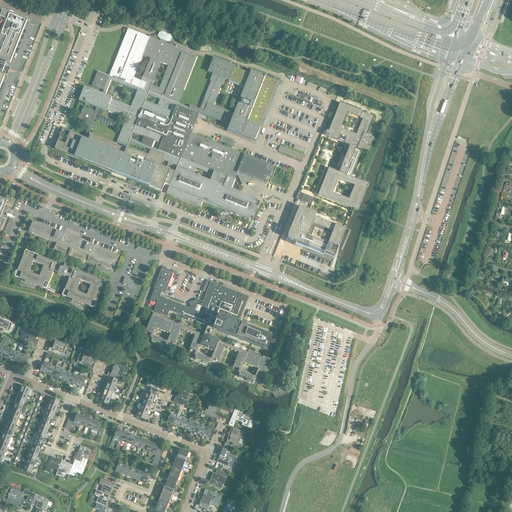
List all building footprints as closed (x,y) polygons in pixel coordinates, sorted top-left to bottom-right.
[(27,21),(2,11),(0,17),(0,59),(7,62),(10,64),(27,21)] [(205,201),(213,205),(249,219),(251,215),(253,216),(254,213),(257,207),(255,206),(257,200),(231,189),(236,175),(238,176),(242,185),(243,185),(242,184),(252,180),(252,179),(264,184),(266,177),(269,178),(272,170),(270,169),(271,165),(197,136),(196,138),(191,137),(189,142),(188,141),(199,113),(229,125),(228,129),(228,128),(233,130),(232,131),(254,140),(278,82),(251,71),(250,74),(242,71),(242,70),(242,71),(234,68),(235,66),(214,58),(208,72),(213,73),(210,81),(211,81),(200,109),(190,105),(189,108),(179,104),(178,103),(197,57),(197,56),(175,48),(176,47),(166,43),(167,41),(170,41),(171,38),(169,35),(163,32),(159,33),(158,36),(160,39),(159,41),(149,37),(128,29),(124,38),(109,76),(97,71),(97,72),(98,72),(92,85),(104,90),(102,94),(84,87),(78,101),(96,108),(95,112),(84,107),(78,121),(77,121),(89,126),(84,138),(62,129),(54,149),(112,172),(112,170),(130,178),(138,181),(142,182),(142,184),(161,192),(164,184),(169,186),(166,194),(200,207),(203,200),(205,201)] [(0,59),(0,75),(1,76),(3,77),(8,79),(11,69),(12,66),(6,64),(7,62),(0,59)] [(295,81),(302,84),(304,78),(297,76),(295,81)] [(305,81),(304,84),(320,91),(321,87),(315,85),(316,82),(314,81),(313,84),(305,81)] [(300,99),(313,102),(315,95),(301,92),(300,99)] [(322,107),(322,104),(319,103),(320,100),(315,98),(313,105),(322,107)] [(318,195),(358,211),(369,184),(361,181),(351,177),(360,155),(361,152),(357,150),(357,148),(368,153),(374,137),(372,137),(372,135),(367,134),(374,117),(374,116),(362,112),(340,103),(328,131),(327,130),(324,135),(349,145),(339,172),(328,168),(318,194),(318,195)] [(302,160),(305,155),(280,145),(278,151),(302,160)] [(304,194),(301,201),(311,205),(314,198),(304,194)] [(304,245),(302,248),(333,260),(346,228),(335,224),(315,216),(316,213),(299,206),(288,233),(288,234),(288,235),(288,236),(288,237),(288,238),(289,238),(290,239),(291,240),(293,241),(295,242),(297,243),(299,243),(300,244),(304,245)] [(26,249),(15,276),(25,281),(36,286),(36,285),(46,289),(54,270),(58,272),(57,274),(65,277),(65,275),(70,277),(62,295),(72,299),(72,300),(83,305),(83,304),(94,308),(104,282),(73,269),(70,275),(66,273),(68,269),(65,268),(69,258),(70,259),(83,264),(85,259),(87,254),(89,255),(87,260),(110,269),(112,265),(114,266),(119,256),(89,244),(87,242),(85,241),(81,240),(79,238),(76,237),(74,236),(72,236),(69,235),(66,234),(63,233),(33,221),(28,232),(54,242),(54,241),(56,242),(55,247),(53,252),(67,258),(63,268),(60,267),(59,270),(54,268),(57,263),(38,255),(38,254),(26,249)] [(218,341),(218,340),(211,337),(214,329),(266,350),(269,343),(274,344),(275,342),(274,342),(287,310),(259,299),(250,320),(275,330),(272,339),(271,338),(272,336),(268,334),(241,323),(239,322),(249,297),(210,281),(200,306),(196,305),(196,306),(191,304),(189,308),(160,296),(161,292),(165,293),(173,272),(162,267),(153,288),(154,289),(149,301),(156,304),(153,311),(167,316),(169,311),(181,316),(180,318),(187,321),(188,318),(207,326),(204,335),(174,324),(175,323),(160,317),(161,316),(153,312),(144,335),(151,338),(150,341),(165,347),(166,344),(174,347),(181,330),(195,335),(188,353),(195,356),(194,358),(209,364),(210,362),(218,365),(225,347),(238,353),(231,370),(239,373),(238,376),(253,382),(254,379),(261,382),(271,359),(263,356),(262,358),(248,352),(247,353),(218,341)] [(0,332),(2,333),(4,330),(9,332),(12,323),(0,318),(0,332)] [(17,337),(17,339),(19,340),(28,344),(36,347),(38,343),(35,342),(38,334),(24,328),(20,338),(17,337)] [(48,352),(63,358),(65,350),(64,350),(66,345),(55,341),(53,346),(52,348),(50,346),(48,352)] [(8,358),(11,350),(5,347),(2,356),(8,358)] [(14,361),(17,352),(11,350),(8,358),(14,361)] [(19,363),(23,354),(17,352),(14,361),(19,363)] [(93,370),(94,367),(90,365),(94,357),(85,353),(80,364),(93,370)] [(32,358),(23,354),(19,363),(28,366),(32,358)] [(46,373),(49,365),(50,364),(47,362),(46,364),(43,363),(40,371),(46,373)] [(108,372),(107,375),(115,378),(117,373),(121,375),(124,368),(114,364),(112,371),(111,373),(108,372)] [(55,367),(49,365),(46,373),(52,376),(55,367)] [(58,378),(61,370),(62,370),(62,368),(56,366),(55,367),(52,376),(58,378)] [(64,381),(67,372),(62,370),(61,370),(58,378),(64,381)] [(70,383),(73,375),(67,372),(64,381),(70,383)] [(79,377),(73,375),(70,383),(76,385),(79,377)] [(79,377),(76,385),(82,388),(86,378),(80,375),(79,377)] [(109,377),(107,383),(115,387),(117,381),(109,377)] [(149,390),(148,391),(148,392),(158,395),(159,393),(156,392),(157,390),(159,383),(149,379),(147,386),(151,388),(150,390),(149,390)] [(113,393),(115,387),(107,383),(104,389),(113,393)] [(21,386),(19,392),(27,395),(30,389),(21,386)] [(110,399),(113,393),(104,389),(102,395),(110,399)] [(188,394),(188,393),(186,393),(179,390),(177,397),(176,396),(174,402),(185,406),(189,395),(188,394)] [(25,401),(27,395),(19,392),(17,398),(25,401)] [(146,392),(144,398),(152,402),(154,396),(155,396),(146,392)] [(108,405),(110,399),(102,395),(99,401),(108,405)] [(23,407),(25,401),(17,398),(14,404),(23,407)] [(51,398),(49,404),(57,407),(60,401),(51,398)] [(150,408),(152,402),(144,398),(142,398),(139,404),(141,404),(150,408)] [(20,413),(23,407),(14,404),(12,410),(20,413)] [(55,413),(57,407),(49,404),(46,410),(55,413)] [(147,414),(150,408),(141,404),(139,410),(147,414)] [(218,407),(217,407),(210,404),(207,410),(206,409),(204,414),(208,416),(217,419),(218,416),(210,413),(211,411),(216,413),(218,407)] [(18,419),(20,413),(12,410),(9,416),(18,419)] [(52,419),(55,413),(46,410),(44,416),(52,419)] [(83,416),(82,416),(78,414),(79,411),(77,410),(76,414),(77,414),(76,417),(75,420),(74,422),(73,425),(79,427),(80,425),(83,416)] [(145,420),(147,414),(139,410),(137,416),(136,416),(145,420)] [(235,420),(242,423),(241,425),(250,429),(253,422),(253,421),(251,420),(252,417),(239,412),(238,412),(235,410),(235,411),(234,412),(234,413),(233,414),(233,415),(233,416),(234,416),(233,417),(233,418),(232,419),(235,421),(235,420)] [(89,419),(88,418),(84,417),(85,413),(83,413),(82,416),(83,416),(80,425),(86,427),(89,419)] [(173,424),(176,416),(170,413),(167,422),(173,424)] [(95,421),(94,421),(90,419),(91,416),(89,415),(88,418),(89,419),(86,427),(92,429),(95,421)] [(15,425),(18,419),(9,416),(7,422),(15,425)] [(50,425),(52,419),(44,416),(42,422),(50,425)] [(179,426),(182,418),(176,416),(173,424),(179,426)] [(95,417),(94,421),(95,421),(92,429),(98,432),(101,423),(96,421),(97,418),(95,417)] [(185,429),(188,421),(182,418),(179,426),(185,429)] [(191,431),(194,423),(195,421),(189,418),(188,421),(185,429),(191,431)] [(13,431),(15,425),(7,422),(5,428),(13,431)] [(48,431),(50,425),(42,422),(39,428),(48,431)] [(197,434),(200,425),(194,423),(191,431),(197,434)] [(203,436),(206,428),(200,425),(197,434),(203,436)] [(11,437),(13,431),(5,428),(2,434),(11,437)] [(45,437),(48,431),(39,428),(37,434),(45,437)] [(213,430),(206,428),(203,436),(209,438),(213,430)] [(241,439),(244,432),(233,428),(229,439),(229,440),(227,440),(226,444),(236,448),(237,446),(237,447),(238,445),(237,445),(240,438),(241,439)] [(119,440),(123,432),(117,429),(113,438),(119,440)] [(125,442),(129,434),(123,432),(119,440),(125,442)] [(45,437),(37,434),(35,433),(32,439),(43,443),(45,437)] [(0,440),(8,443),(11,437),(2,434),(0,439),(0,440)] [(131,445),(135,436),(129,434),(125,442),(131,445)] [(137,447),(141,439),(135,436),(131,445),(137,447)] [(40,449),(43,443),(32,439),(30,445),(32,446),(40,449)] [(143,450),(147,441),(141,439),(137,447),(143,450)] [(0,447),(6,449),(8,443),(0,440),(0,447)] [(149,452),(153,443),(147,441),(143,450),(149,452)] [(159,446),(153,443),(149,452),(156,454),(156,453),(157,450),(158,447),(159,446)] [(38,455),(40,449),(32,446),(30,452),(38,455)] [(92,451),(80,446),(75,460),(81,463),(83,458),(85,459),(86,460),(86,459),(88,460),(92,451)] [(234,461),(236,456),(237,453),(229,450),(222,447),(220,453),(222,453),(221,456),(220,455),(217,462),(230,467),(233,461),(234,461)] [(179,449),(178,454),(186,457),(188,453),(189,453),(179,449)] [(36,461),(38,455),(30,452),(27,458),(36,461)] [(51,468),(57,471),(62,461),(50,456),(45,469),(45,471),(50,473),(50,471),(51,471),(51,470),(51,468)] [(33,467),(36,461),(27,458),(25,464),(33,467)] [(183,466),(185,462),(176,458),(174,463),(183,466)] [(86,465),(81,463),(75,460),(73,465),(69,475),(74,477),(75,475),(76,474),(75,474),(76,472),(82,475),(86,465)] [(73,465),(62,461),(57,471),(56,475),(61,477),(62,475),(62,476),(62,475),(62,474),(63,473),(69,475),(73,465)] [(121,474),(125,466),(118,463),(115,472),(121,474)] [(181,471),(183,466),(174,463),(172,467),(181,471)] [(31,473),(33,467),(25,464),(23,470),(31,473)] [(127,477),(131,468),(125,466),(121,474),(127,477)] [(179,476),(181,471),(172,467),(170,472),(179,476)] [(133,479),(137,471),(131,468),(127,477),(133,479)] [(210,478),(208,485),(225,492),(227,485),(231,487),(234,478),(214,470),(213,474),(212,474),(211,476),(211,477),(211,478),(210,478)] [(139,481),(143,473),(137,471),(133,479),(139,481)] [(177,480),(179,476),(170,472),(168,477),(177,480)] [(149,475),(143,473),(139,481),(145,484),(149,475)] [(175,485),(177,480),(168,477),(166,482),(175,485)] [(110,496),(115,485),(101,479),(99,484),(100,485),(101,486),(101,485),(103,486),(100,492),(110,496)] [(173,490),(175,485),(166,482),(164,486),(173,490)] [(21,499),(23,494),(22,494),(23,493),(22,493),(23,492),(12,488),(11,490),(10,491),(11,491),(10,492),(8,497),(6,503),(7,503),(10,504),(10,502),(12,503),(12,505),(18,507),(21,499)] [(30,509),(32,505),(31,504),(35,494),(24,490),(23,492),(22,493),(23,493),(22,494),(23,494),(28,496),(26,501),(21,499),(18,507),(18,508),(18,507),(21,508),(22,505),(24,505),(24,506),(29,509),(30,509)] [(106,507),(110,496),(100,492),(96,490),(94,495),(96,496),(97,497),(97,496),(98,497),(96,503),(97,504),(97,503),(106,507)] [(170,499),(171,494),(163,491),(161,495),(170,499)] [(202,497),(201,497),(198,505),(207,509),(209,505),(209,504),(209,503),(215,506),(219,495),(213,492),(212,495),(207,493),(206,496),(203,495),(202,497)] [(45,511),(49,500),(35,494),(31,504),(32,505),(34,506),(35,505),(36,506),(36,508),(37,508),(45,511)] [(168,503),(170,499),(161,495),(159,500),(168,503)] [(166,508),(168,503),(159,500),(157,505),(166,508)] [(109,511),(111,509),(106,507),(97,503),(97,504),(95,509),(97,509),(96,510),(97,510),(98,510),(99,510),(98,511),(109,511)]
